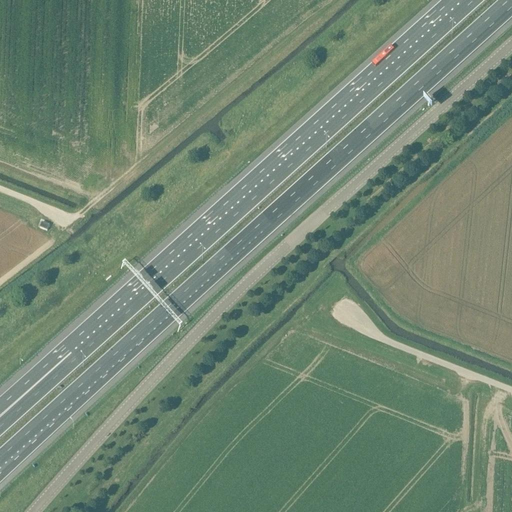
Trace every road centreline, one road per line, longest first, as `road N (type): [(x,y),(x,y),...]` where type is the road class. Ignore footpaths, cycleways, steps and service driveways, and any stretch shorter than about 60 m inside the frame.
road 1 (motorway): [(0,462),(511,1)]
road 2 (unclassified): [(34,511),(214,313),(511,44)]
road 3 (track): [(0,359),(409,0)]
road 4 (motorway): [(462,0),(70,353)]
road 5 (track): [(335,0),(71,219)]
road 6 (track): [(511,391),(380,339),(347,314)]
